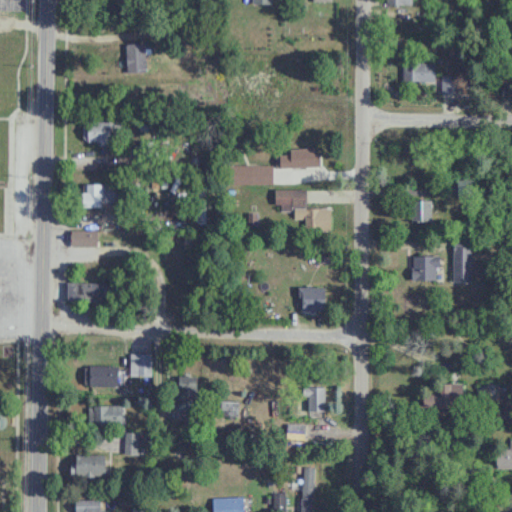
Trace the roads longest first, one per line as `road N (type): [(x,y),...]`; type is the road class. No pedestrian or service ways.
road 1 (tertiary): [(35,511),(43,0)]
road 2 (residential): [(358,511),(361,0)]
road 3 (residential): [(358,341),(38,334)]
road 4 (residential): [(361,124),(511,128)]
